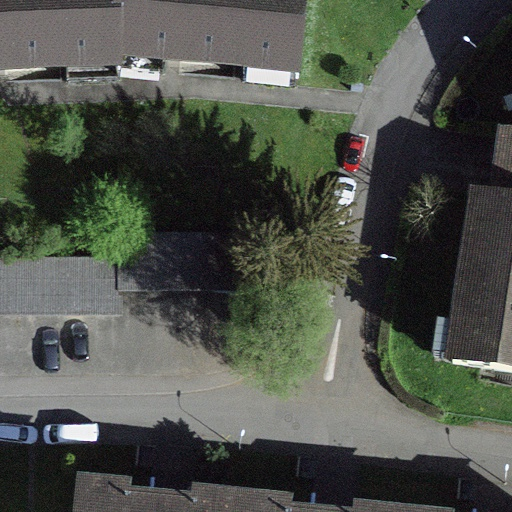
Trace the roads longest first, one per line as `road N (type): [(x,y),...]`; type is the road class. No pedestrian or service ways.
road 1 (residential): [(464,0),(394,106),(315,426)]
road 2 (residential): [(315,426),(195,413),(0,421)]
road 3 (residential): [(511,457),(315,426)]
